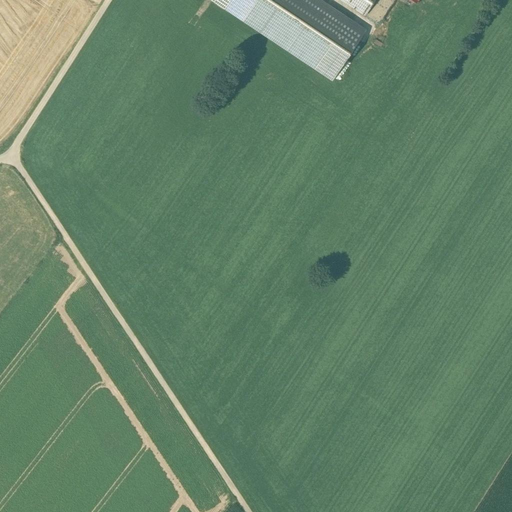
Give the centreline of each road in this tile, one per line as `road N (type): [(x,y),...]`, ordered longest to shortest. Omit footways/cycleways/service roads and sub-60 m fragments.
road 1 (unclassified): [(13,157),(247,511)]
road 2 (unclassified): [(13,157),(108,0)]
